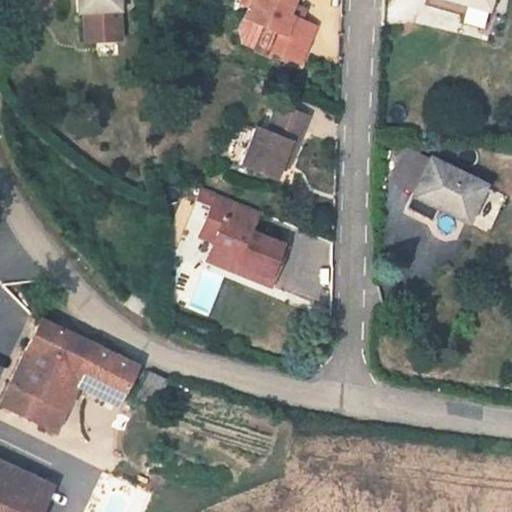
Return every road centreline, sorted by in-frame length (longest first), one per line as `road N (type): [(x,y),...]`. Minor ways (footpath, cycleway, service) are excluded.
road 1 (unclassified): [(347,400),(167,361),(86,309),(35,248),(0,180)]
road 2 (residential): [(364,0),(347,400)]
road 3 (unclassified): [(511,426),(347,400)]
